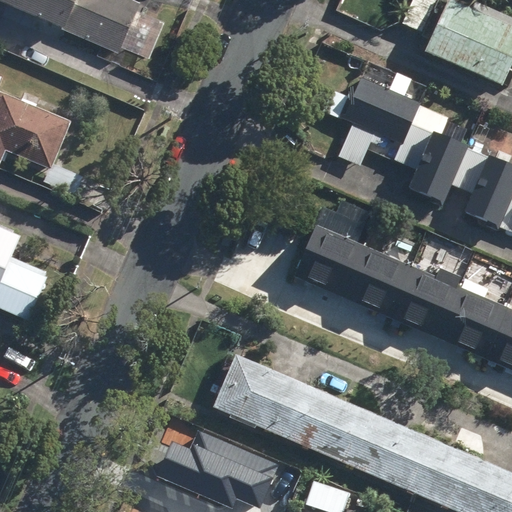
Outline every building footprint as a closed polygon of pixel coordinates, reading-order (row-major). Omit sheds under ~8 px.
[(2,0),(122,54),(146,3),(139,0),(2,0)] [(483,0),(481,7),(463,0),(455,0),(453,7),(440,1),(424,37),(437,43),(433,52),(511,86),(511,82),(511,12),(484,0),(483,0)] [(424,104),(366,78),(348,119),(356,122),(341,156),(364,167),(371,150),(399,162),(406,145),(420,122),(424,104)] [(77,121),(9,91),(0,111),(0,169),(2,171),(12,150),(57,169),(77,121)] [(441,131),(416,187),(438,197),(436,201),(450,207),(476,147),(462,137),(441,131)] [(511,159),(496,156),(472,210),(495,220),(493,225),(505,231),(511,214),(511,159)] [(0,306),(35,322),(55,274),(19,259),(29,236),(0,223),(0,306)] [(511,307),(323,225),(301,276),(511,367),(511,307)] [(511,511),(511,469),(247,358),(224,409),(461,511),(511,511)] [(261,511),(268,499),(231,479),(216,507),(214,506),(210,511),(261,511)] [(316,483),(310,504),(336,511),(346,511),(352,494),(316,483)]
